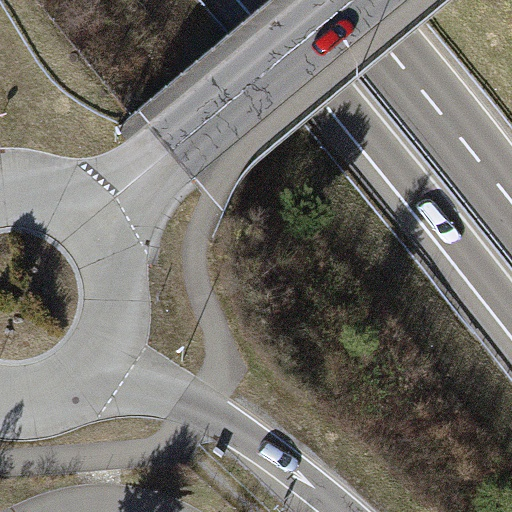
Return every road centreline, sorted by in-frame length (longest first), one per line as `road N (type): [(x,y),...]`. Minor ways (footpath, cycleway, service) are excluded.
road 1 (trunk): [(259,0),(511,310)]
road 2 (secondary): [(353,0),(89,217)]
road 3 (trunk): [(98,361),(218,418),(344,511)]
road 4 (trunk): [(511,225),(329,0)]
road 5 (secondary): [(98,361),(120,295),(89,217)]
